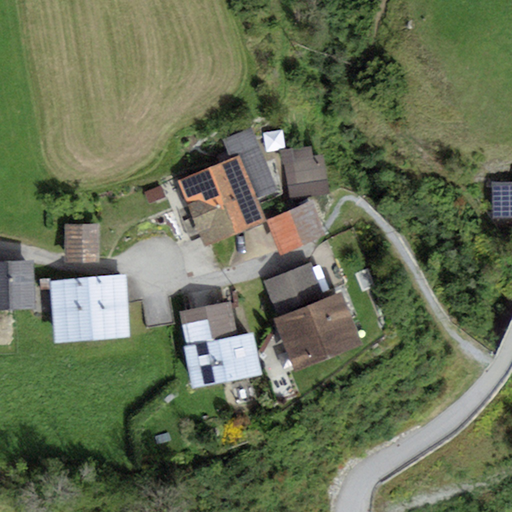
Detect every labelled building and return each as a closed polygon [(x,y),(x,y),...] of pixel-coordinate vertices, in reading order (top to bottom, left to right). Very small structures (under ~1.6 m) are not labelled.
[(235,163),(183,187),(212,251),(271,224),(262,205),(282,196),(254,136),(228,148),(235,163)] [(325,161),(291,167),(295,195),(329,190),(325,161)] [(511,187),(500,187),(499,220),(511,220),(511,187)] [(315,200),(271,217),(285,250),(328,233),(315,200)] [(103,230),(69,230),(69,264),(103,264),(103,230)] [(40,269),(0,267),(0,311),(38,313),(40,269)] [(267,285),(298,368),(365,343),(347,293),(329,300),(317,267),(267,285)] [(131,281),(55,286),(58,343),(134,339),(131,281)] [(235,306),(186,317),(201,382),(263,367),(254,331),(241,334),(235,306)]
